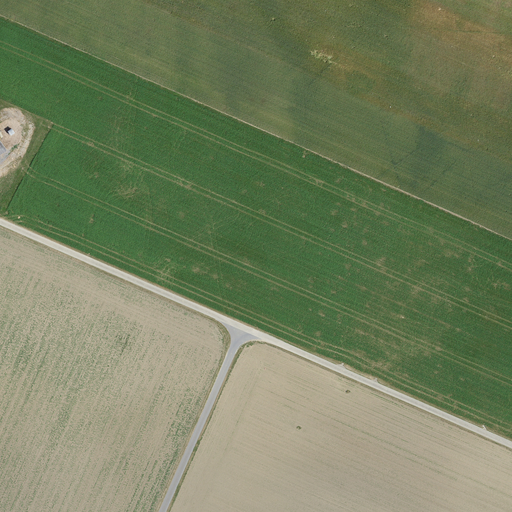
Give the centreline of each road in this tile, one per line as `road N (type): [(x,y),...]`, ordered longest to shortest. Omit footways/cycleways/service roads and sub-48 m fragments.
road 1 (unclassified): [(165,511),(242,330),(511,446)]
road 2 (track): [(0,224),(242,330)]
